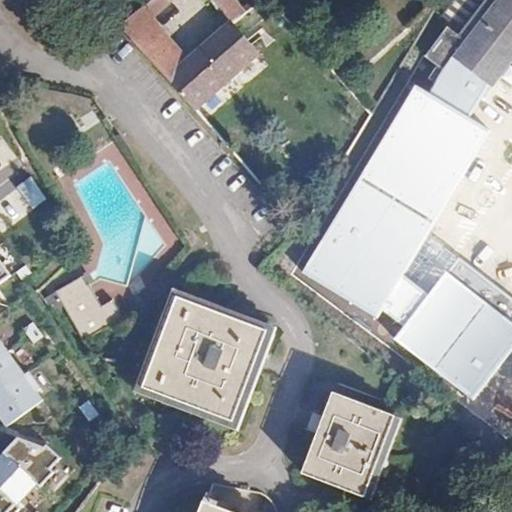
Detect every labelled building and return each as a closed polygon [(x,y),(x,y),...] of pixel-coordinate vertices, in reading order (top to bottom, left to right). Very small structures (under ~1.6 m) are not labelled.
[(206,97),(261,51),(235,20),(186,62),(166,38),(167,26),(156,11),(171,0),(152,0),(149,3),(124,22),(201,107),(209,101),(206,97)] [(511,63),(511,0),(486,0),(463,30),(470,36),(459,50),(499,81),(511,63)] [(470,36),(463,30),(458,35),(447,26),(426,54),(438,68),(430,82),(438,86),(431,95),(418,86),(304,274),(378,319),(385,310),(406,327),(396,340),(475,402),(511,347),(511,297),(431,232),(491,129),(471,117),(499,81),(459,50),(470,36)] [(53,198),(37,176),(23,186),(39,208),(53,198)] [(0,286),(18,274),(0,249),(4,246),(0,240),(0,286)] [(84,280),(57,296),(86,345),(127,323),(115,303),(103,310),(84,280)] [(273,330),(181,296),(147,388),(239,422),(261,362),(273,330)] [(47,336),(36,322),(27,329),(38,343),(47,336)] [(0,358),(15,348),(0,327),(0,358)] [(15,348),(0,358),(0,395),(32,372),(15,348)] [(32,372),(0,395),(0,405),(13,423),(49,397),(44,389),(48,386),(36,369),(32,372)] [(400,414),(336,391),(323,424),(305,473),(369,497),(400,414)] [(105,411),(94,397),(84,405),(95,419),(105,411)] [(24,434),(10,449),(43,479),(46,483),(60,469),(56,465),(67,455),(53,441),(50,444),(24,434)] [(43,479),(10,449),(0,459),(0,479),(22,501),(43,479)] [(0,479),(0,511),(19,511),(26,504),(22,501),(0,479)] [(49,501),(38,511),(55,511),(57,510),(49,501)] [(235,511),(207,501),(203,511),(235,511)]
